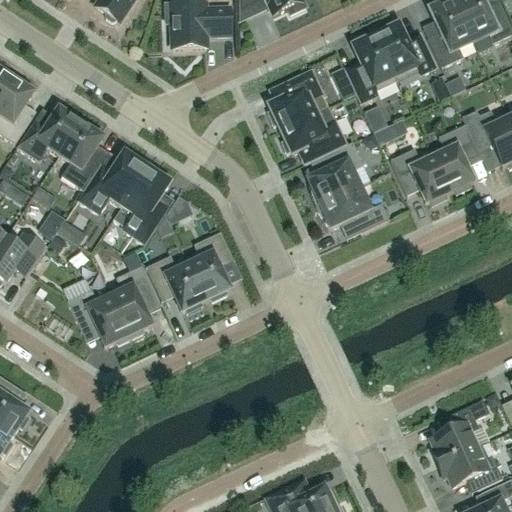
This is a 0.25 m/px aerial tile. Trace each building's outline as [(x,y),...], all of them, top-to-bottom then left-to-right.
[(103,18),(103,22),(110,27),(114,25),(117,27),(134,0),(98,0),(92,10),(103,18)] [(271,20),(285,13),(288,19),(302,12),(296,0),(238,0),(238,13),(262,2),(271,20)] [(457,0),(451,3),(471,46),(486,39),(490,48),(511,38),(497,8),(485,13),(478,0),(457,0)] [(471,46),(451,3),(442,7),(440,3),(426,10),(438,36),(425,42),(439,72),(461,62),(457,53),(471,46)] [(229,39),(228,12),(203,13),(203,7),(178,8),(164,8),(164,26),(170,26),(171,53),(204,52),(204,40),(229,39)] [(380,36),(373,40),(395,86),(417,75),(418,79),(433,72),(419,42),(417,37),(404,43),(397,28),(394,30),(392,26),(378,33),(380,36)] [(357,66),(341,73),(344,78),(358,108),(375,100),(373,96),(395,86),(373,40),(366,43),(364,39),(351,46),(352,49),(349,51),(357,66)] [(279,137),(327,114),(309,75),(271,93),(277,105),(266,110),(268,115),(264,117),(271,131),(275,129),(279,137)] [(0,100),(11,84),(0,76),(0,100)] [(31,97),(11,84),(0,100),(0,140),(12,149),(30,123),(19,116),(31,97)] [(57,160),(78,128),(74,125),(76,122),(62,112),(60,116),(56,114),(47,128),(43,128),(34,122),(14,152),(37,166),(46,153),(57,160)] [(327,114),(279,137),(282,145),(278,146),(284,158),(288,157),(289,159),(300,154),(306,167),(322,160),(326,167),(353,153),(350,147),(344,150),(327,114)] [(511,132),(507,122),(495,128),(489,115),(477,120),(474,115),(460,122),(463,129),(476,157),(489,150),(500,172),(505,170),(507,174),(511,171),(511,132)] [(78,128),(57,160),(68,167),(59,181),(81,196),(102,164),(102,163),(100,166),(92,160),(91,156),(100,142),(97,140),(99,137),(84,127),(82,131),(78,128)] [(478,160),(476,157),(463,129),(436,142),(442,154),(441,158),(431,162),(447,197),(452,195),(454,199),(468,192),(467,188),(471,186),(462,167),(478,160)] [(386,140),(382,132),(372,137),(377,147),(385,144),(386,140)] [(353,153),(326,167),(329,173),(305,184),(308,198),(313,211),(357,190),(350,175),(361,170),(353,153)] [(447,197),(431,162),(419,168),(412,153),(388,165),(403,197),(413,192),(417,194),(424,208),(428,206),(430,210),(444,203),(443,199),(447,197)] [(102,164),(81,196),(75,205),(94,217),(99,216),(107,204),(119,212),(145,172),(135,166),(136,161),(128,156),(124,158),(122,157),(110,175),(100,168),(103,164),(102,164)] [(119,212),(111,224),(123,232),(124,237),(142,249),(167,212),(156,205),(168,187),(166,186),(166,181),(159,176),(155,178),(145,172),(119,212)] [(357,190),(313,211),(320,222),(328,233),(352,222),(359,238),(387,224),(379,208),(368,213),(357,190)] [(17,245),(6,238),(0,246),(0,287),(3,288),(12,275),(24,283),(44,252),(22,237),(17,245)] [(199,264),(187,270),(203,305),(208,302),(209,306),(225,299),(223,295),(227,293),(217,273),(232,266),(218,237),(192,249),(199,264)] [(203,305),(187,270),(175,275),(168,261),(144,272),(157,300),(169,294),(179,316),(183,314),(185,318),(200,310),(199,307),(203,305)] [(117,291),(106,296),(128,343),(141,337),(140,334),(150,330),(137,304),(151,298),(139,271),(114,283),(117,291)] [(34,296),(41,301),(45,295),(38,290),(34,296)] [(128,343),(106,296),(93,303),(89,294),(64,306),(77,332),(91,326),(103,352),(114,346),(116,349),(128,343)] [(0,430),(12,439),(17,431),(20,434),(28,422),(24,420),(27,416),(7,403),(15,392),(0,382),(0,430)] [(435,469),(475,451),(469,437),(477,433),(473,425),(487,418),(481,404),(442,423),(447,432),(445,436),(428,444),(433,455),(430,457),(435,469)] [(12,439),(0,430),(0,457),(3,459),(11,448),(7,446),(12,439)] [(480,449),(475,451),(435,469),(441,482),(445,481),(450,491),(467,483),(471,485),(476,494),(500,483),(490,461),(486,462),(480,449)] [(300,485),(262,502),(267,511),(334,511),(332,506),(335,504),(330,492),(326,494),(324,490),(311,497),(304,483),(300,485)] [(500,511),(498,505),(511,498),(511,490),(509,483),(479,497),(485,510),(481,511),(500,511)]
